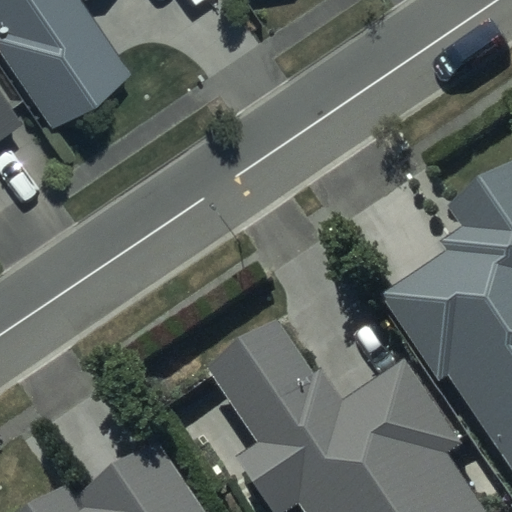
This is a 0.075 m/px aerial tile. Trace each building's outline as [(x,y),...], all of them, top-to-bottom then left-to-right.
[(0,0),(0,49),(43,113),(122,60),(81,0),(0,0)] [(0,119),(16,109),(0,84),(0,119)] [(453,256),(388,299),(446,387),(456,380),(511,464),(511,172),(455,210),(469,230),(446,246),(453,256)] [(262,448),(242,461),(276,511),(302,511),(306,510),(306,511),(488,511),(450,456),(467,445),(411,363),(349,405),(329,376),(321,381),(279,319),(208,367),(262,448)] [(72,488),(36,511),(208,511),(163,446),(82,502),(72,488)]
